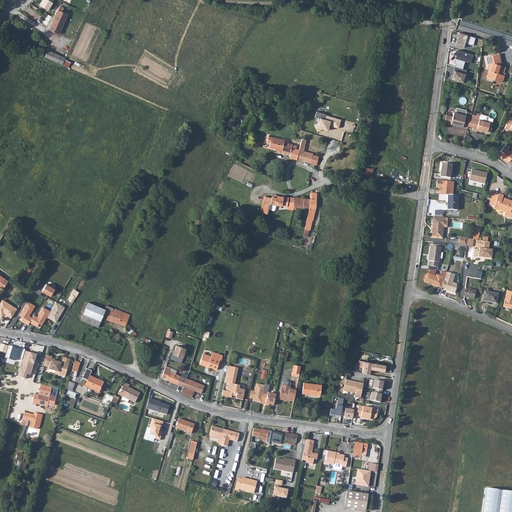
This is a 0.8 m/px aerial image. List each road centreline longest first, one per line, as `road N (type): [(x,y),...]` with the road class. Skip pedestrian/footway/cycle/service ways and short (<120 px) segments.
road 1 (unclassified): [(0,331),(75,347),(223,412),(387,435)]
road 2 (track): [(219,0),(446,23)]
road 3 (tertiary): [(408,290),(387,435)]
road 4 (tertiary): [(449,0),(429,143)]
